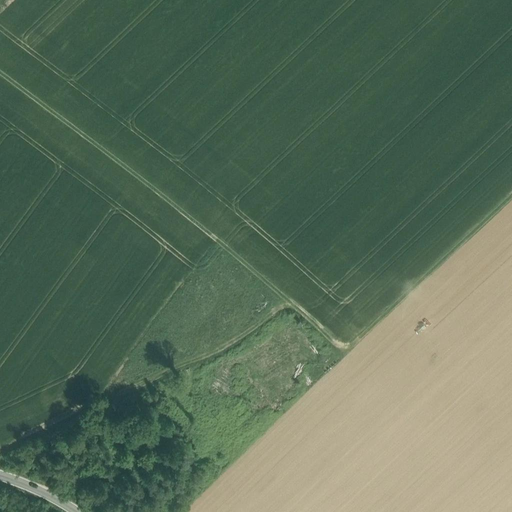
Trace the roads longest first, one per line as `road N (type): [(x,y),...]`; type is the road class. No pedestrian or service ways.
road 1 (track): [(511,196),(347,349),(291,303),(199,362),(0,453)]
road 2 (track): [(291,303),(0,77)]
